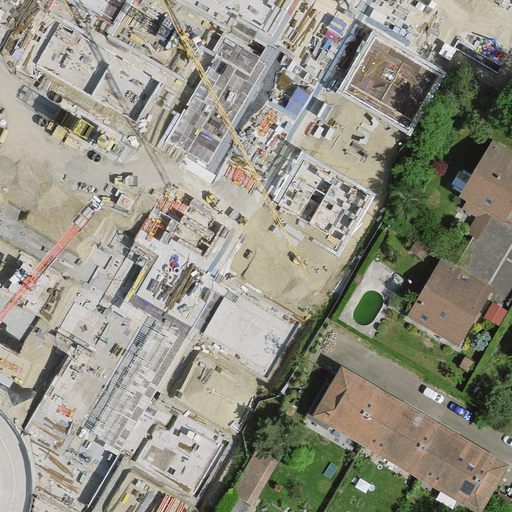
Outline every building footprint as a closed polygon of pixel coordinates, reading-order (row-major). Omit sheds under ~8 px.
[(63,0),(110,28),(126,0),(63,0)] [(208,0),(273,37),(294,0),(208,0)] [(145,135),(176,83),(53,12),(27,57),(110,105),(106,112),(145,135)] [(283,54),(230,23),(159,145),(204,172),(253,89),(260,93),(283,54)] [(344,91),(377,111),(408,59),(375,39),(344,91)] [(377,111),(411,131),(442,78),(408,59),(377,111)] [(0,200),(84,249),(114,197),(75,174),(71,181),(0,139),(0,200)] [(511,156),(494,146),(466,197),(489,210),(509,221),(511,215),(511,156)] [(275,209),(308,228),(339,176),(305,156),(275,209)] [(308,228),(341,248),(372,195),(339,176),(308,228)] [(130,204),(59,326),(111,356),(134,317),(127,313),(176,230),(130,204)] [(454,271),(489,291),(511,250),(511,223),(509,221),(489,210),(454,271)] [(0,233),(0,259),(11,240),(0,233)] [(441,263),(408,320),(460,350),(493,294),(489,291),(454,271),(441,263)] [(203,336),(236,355),(267,303),(234,284),(203,336)] [(236,355),(270,375),(301,323),(267,303),(236,355)] [(0,305),(0,374),(60,410),(91,359),(0,305)] [(511,465),(347,369),(318,417),(480,511),(488,511),(511,472),(511,465)] [(129,456),(162,476),(193,423),(160,404),(129,456)] [(162,476),(196,495),(226,443),(193,423),(162,476)] [(80,511),(193,511),(197,505),(111,456),(80,511)]
